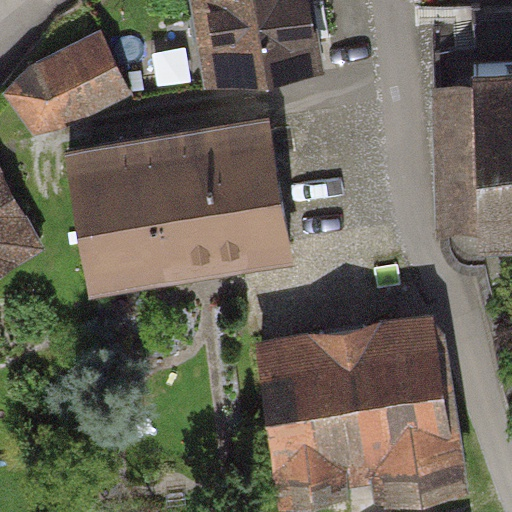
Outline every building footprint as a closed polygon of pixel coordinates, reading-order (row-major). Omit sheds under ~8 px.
[(316,0),(196,0),(205,78),(324,64),(316,0)] [(135,97),(104,31),(30,66),(61,132),(135,97)] [(475,77),(435,78),(441,222),(480,221),(481,234),(511,232),(511,61),(475,63),(475,77)] [(286,246),(262,111),(67,145),(91,280),(286,246)] [(0,270),(43,248),(0,166),(0,270)] [(455,459),(431,308),(252,336),(276,488),(455,459)]
